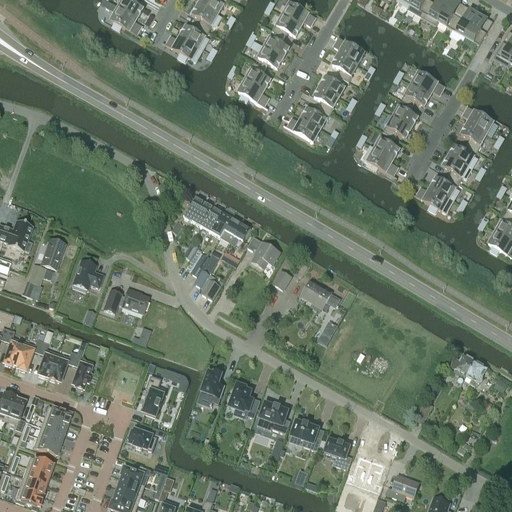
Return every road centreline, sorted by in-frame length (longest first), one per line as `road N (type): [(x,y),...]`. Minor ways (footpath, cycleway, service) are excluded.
road 1 (secondary): [(511,345),(21,56)]
road 2 (unclassified): [(218,332),(177,284),(158,206),(135,166),(0,107)]
road 3 (residential): [(511,498),(218,332)]
road 4 (residential): [(508,11),(405,188)]
road 5 (residential): [(343,0),(280,112)]
road 6 (residential): [(94,511),(120,433),(116,422),(90,413)]
